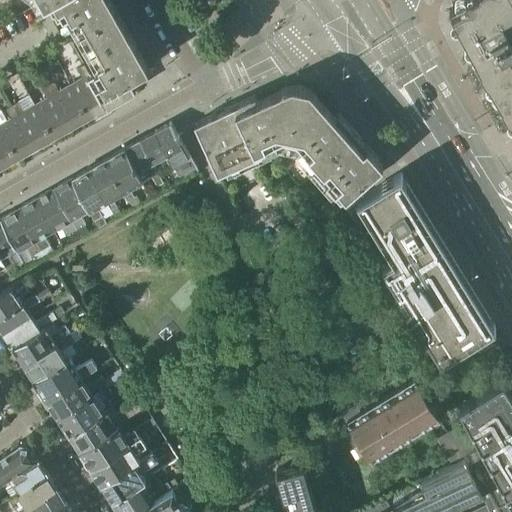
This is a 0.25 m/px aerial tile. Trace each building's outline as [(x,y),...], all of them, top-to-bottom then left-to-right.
[(82,77),(70,84),(88,116),(135,90),(128,78),(148,67),(110,0),(45,0),(57,20),(69,13),(100,67),(89,73),(83,64),(77,68),(82,77)] [(511,0),(460,0),(449,6),(450,10),(464,36),(468,34),(476,49),(472,51),(511,119),(511,0)] [(53,81),(47,85),(71,126),(88,116),(70,84),(58,91),(53,81)] [(254,95),(194,123),(217,174),(277,146),(296,150),(340,200),(382,163),(338,113),(334,116),(309,88),(291,84),(256,100),(254,95)] [(46,97),(35,104),(53,136),(71,126),(47,85),(41,88),(46,97)] [(17,101),(12,105),(35,146),(53,136),(35,104),(23,111),(17,101)] [(11,118),(0,123),(0,125),(17,157),(35,146),(12,105),(6,108),(11,118)] [(169,122),(154,130),(172,164),(181,160),(187,170),(184,171),(187,176),(197,170),(169,122)] [(0,166),(17,157),(0,125),(0,166)] [(154,130),(139,139),(152,162),(159,158),(164,168),(172,164),(154,130)] [(124,147),(137,170),(143,167),(148,176),(149,178),(152,176),(157,185),(162,182),(157,172),(152,162),(139,139),(124,147)] [(124,147),(107,157),(124,190),(133,207),(141,203),(137,195),(134,197),(129,187),(141,181),(142,180),(137,170),(124,147)] [(107,157),(90,166),(107,200),(116,217),(122,214),(117,206),(112,197),(124,190),(107,157)] [(90,166),(71,177),(88,209),(93,218),(98,227),(106,223),(97,206),(107,200),(90,166)] [(401,174),(400,173),(357,199),(358,202),(349,207),(348,205),(346,206),(441,359),(494,326),(493,324),(491,325),(399,176),(401,174)] [(71,177),(53,188),(80,236),(87,233),(83,224),(85,223),(80,214),(88,209),(71,177)] [(53,188),(36,197),(53,229),(62,224),(71,242),(80,236),(53,188)] [(36,197),(18,208),(44,257),(53,252),(48,244),(49,244),(44,235),(53,229),(36,197)] [(0,217),(0,220),(15,248),(16,250),(25,245),(31,255),(32,254),(37,261),(44,257),(18,208),(0,217)] [(0,220),(0,258),(4,266),(6,269),(14,264),(7,253),(15,248),(0,220)] [(0,290),(0,314),(22,301),(16,292),(26,287),(20,279),(0,290)] [(34,285),(38,292),(46,287),(42,280),(34,285)] [(0,314),(0,326),(3,331),(30,314),(26,307),(49,293),(46,287),(38,292),(22,301),(0,314)] [(52,310),(57,317),(64,313),(59,305),(52,310)] [(3,331),(12,344),(52,320),(57,317),(52,310),(35,321),(30,314),(3,331)] [(12,344),(23,362),(70,332),(65,324),(57,328),(52,320),(12,344)] [(81,330),(79,326),(70,332),(74,340),(82,335),(79,331),(81,330)] [(70,332),(23,362),(34,378),(70,355),(75,352),(70,344),(74,340),(70,332)] [(34,378),(45,396),(80,374),(96,364),(91,355),(75,365),(70,355),(34,378)] [(45,396),(56,414),(106,383),(123,372),(120,367),(103,378),(101,375),(87,384),(80,374),(45,396)] [(429,397),(416,376),(415,375),(360,409),(358,405),(357,405),(352,397),(334,408),(332,405),(326,408),(336,424),(347,417),(361,439),(359,440),(356,447),(361,456),(369,456),(439,414),(437,410),(440,408),(441,403),(438,397),(432,396),(429,397)] [(481,495),(485,503),(489,511),(511,511),(511,391),(503,377),(458,405),(481,446),(474,450),(463,457),(481,495)] [(104,394),(110,390),(108,386),(106,383),(56,414),(68,432),(104,409),(111,405),(104,394)] [(68,432),(78,448),(118,423),(145,407),(140,399),(116,413),(111,405),(104,409),(68,432)] [(289,422),(300,439),(313,431),(303,414),(289,422)] [(78,448),(89,465),(144,430),(156,423),(152,417),(135,428),(134,425),(123,431),(118,423),(78,448)] [(463,457),(474,450),(459,424),(436,438),(451,463),(463,457)] [(89,465),(100,482),(140,457),(135,450),(150,440),(144,430),(89,465)] [(0,486),(2,484),(0,481),(0,480),(36,456),(28,443),(19,441),(19,442),(0,455),(0,486)] [(159,445),(140,457),(100,482),(111,499),(142,480),(145,478),(144,477),(145,477),(140,469),(164,453),(159,445)] [(17,490),(18,490),(46,471),(36,456),(0,480),(0,481),(2,484),(0,486),(0,489),(13,481),(18,490),(17,490)] [(446,511),(481,495),(463,457),(451,463),(419,479),(385,495),(354,510),(354,509),(348,511),(446,511)] [(317,511),(306,470),(303,462),(277,469),(276,469),(276,470),(277,474),(280,485),(284,500),(285,502),(286,506),(287,511),(317,511)] [(195,511),(198,510),(193,501),(215,488),(206,475),(202,468),(168,490),(133,511),(195,511)] [(13,504),(17,511),(55,486),(46,471),(18,490),(23,498),(13,504)] [(142,480),(111,499),(119,511),(133,511),(168,490),(172,488),(166,480),(160,484),(153,473),(151,474),(142,480)] [(48,511),(65,501),(55,486),(17,511),(16,511),(48,511)] [(71,511),(65,501),(48,511),(71,511)] [(489,511),(485,503),(466,511),(489,511)]
